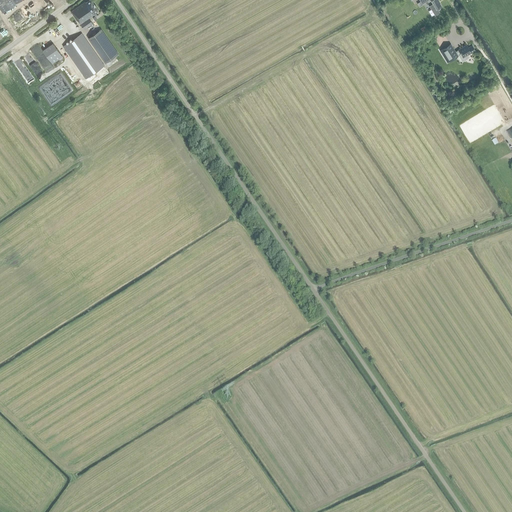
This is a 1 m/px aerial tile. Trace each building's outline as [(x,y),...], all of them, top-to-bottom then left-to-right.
[(0,0),(0,7),(3,12),(20,0),(0,0)] [(95,16),(95,17),(97,15),(95,13),(98,11),(90,0),(89,0),(86,3),(85,2),(71,12),(77,21),(78,20),(84,30),(93,24),(89,18),(94,15),(95,16)] [(434,6),(437,10),(440,8),(441,7),(440,4),(439,2),(439,1),(438,0),(431,0),(431,1),(433,5),(432,6),(432,7),(434,6)] [(101,29),(88,38),(105,63),(119,54),(101,29)] [(81,34),(63,46),(82,73),(86,79),(104,66),(100,61),(81,34)] [(457,55),(460,53),(465,60),(469,57),(467,54),(475,50),(472,45),(468,47),(467,44),(458,49),(455,51),(450,43),(440,49),(447,61),(458,55),(457,55)] [(53,44),(43,50),(52,64),(62,57),(53,44)] [(38,45),(32,48),(36,56),(40,54),(38,51),(40,50),(38,45)] [(25,75),(22,77),(29,84),(35,79),(30,74),(26,77),(25,75)]
